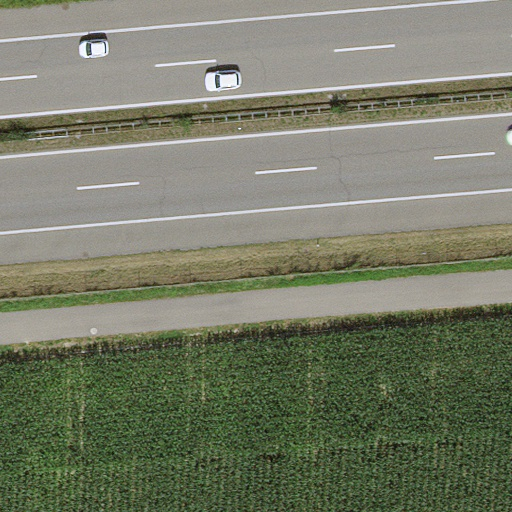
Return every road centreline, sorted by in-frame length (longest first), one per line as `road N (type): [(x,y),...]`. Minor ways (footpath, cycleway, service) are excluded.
road 1 (motorway): [(0,196),(511,152)]
road 2 (motorway): [(511,37),(0,81)]
road 3 (unclassified): [(0,325),(511,286)]
